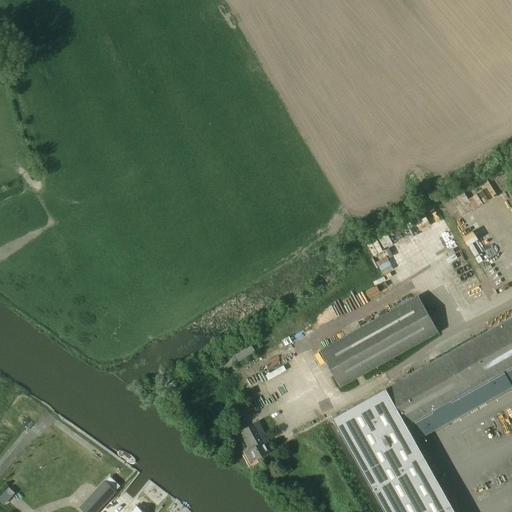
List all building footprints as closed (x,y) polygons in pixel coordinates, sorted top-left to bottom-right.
[(487,193),(490,198),(500,192),(490,176),(478,183),(485,195),(487,193)] [(406,222),(365,243),(378,267),(392,259),(394,262),(420,249),(406,222)] [(475,246),(483,242),(476,225),(468,229),(475,246)] [(468,264),(458,271),(464,282),(475,275),(468,264)] [(369,299),(381,292),(377,285),(365,292),(369,299)] [(341,387),(439,332),(418,296),(320,350),(341,387)] [(511,366),(511,316),(377,392),(407,446),(511,387),(511,366)] [(212,359),(220,373),(255,351),(247,337),(212,359)] [(443,511),(407,446),(377,392),(324,422),(373,511),(443,511)] [(270,444),(259,422),(240,431),(254,460),(269,452),(266,446),(270,444)] [(88,500),(81,508),(85,511),(95,511),(98,509),(115,491),(105,482),(88,500)] [(19,496),(16,493),(19,490),(11,483),(0,495),(10,504),(19,496)]
